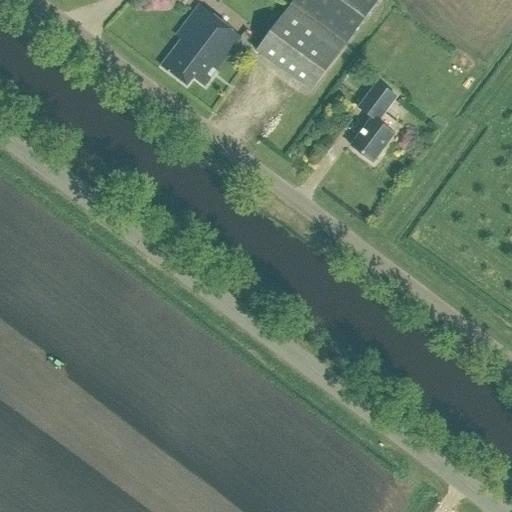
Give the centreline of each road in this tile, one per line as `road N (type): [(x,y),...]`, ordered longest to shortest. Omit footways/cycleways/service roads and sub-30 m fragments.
road 1 (tertiary): [(502,511),(0,131)]
road 2 (unclassified): [(511,362),(31,0)]
